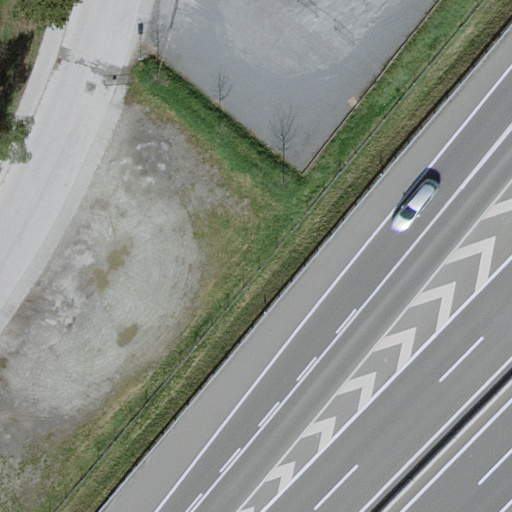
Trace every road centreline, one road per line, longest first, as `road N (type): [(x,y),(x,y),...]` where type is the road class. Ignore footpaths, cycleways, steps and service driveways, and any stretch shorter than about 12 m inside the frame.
road 1 (motorway): [(511,146),(201,511)]
road 2 (motorway): [(511,302),(304,511)]
road 3 (residential): [(108,0),(60,136),(0,249)]
